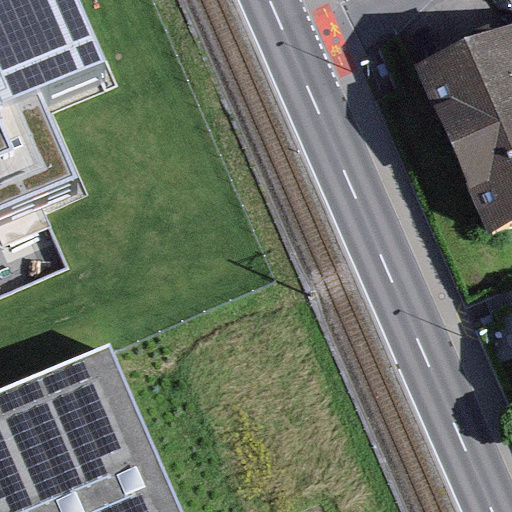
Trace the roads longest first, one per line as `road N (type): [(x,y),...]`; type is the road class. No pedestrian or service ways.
road 1 (primary): [(492,511),(292,51)]
road 2 (residential): [(402,0),(292,51)]
